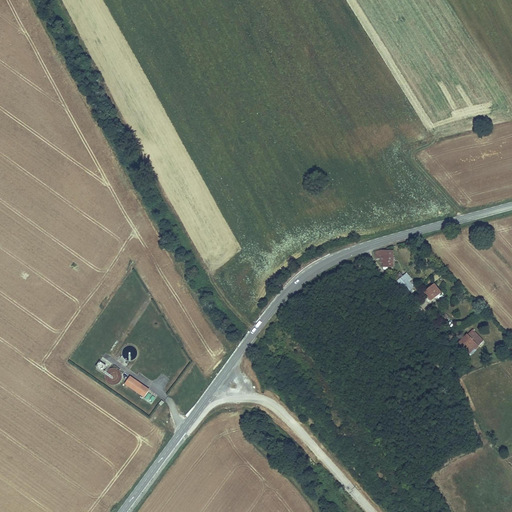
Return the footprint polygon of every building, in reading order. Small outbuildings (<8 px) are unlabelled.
[(380,253),(378,263),(379,264),(386,263),(387,269),(395,268),(393,252),(380,253)] [(399,273),(393,279),(395,281),(401,276),(399,273)] [(401,276),(395,281),(407,294),(413,289),(406,281),(409,278),(405,273),(401,276)] [(435,282),(424,292),(429,298),(436,293),(437,294),(442,290),(435,282)] [(444,316),(440,319),(446,325),(449,323),(444,316)] [(468,354),(471,352),(478,345),(480,347),(482,345),(477,340),(475,341),(469,335),(460,344),(468,354)] [(478,345),(471,352),(473,354),(480,347),(478,345)] [(96,369),(102,372),(106,366),(100,362),(96,369)] [(149,392),(133,381),(135,379),(131,377),(127,384),(146,397),(149,392)] [(133,381),(149,392),(151,391),(135,379),(133,381)]
